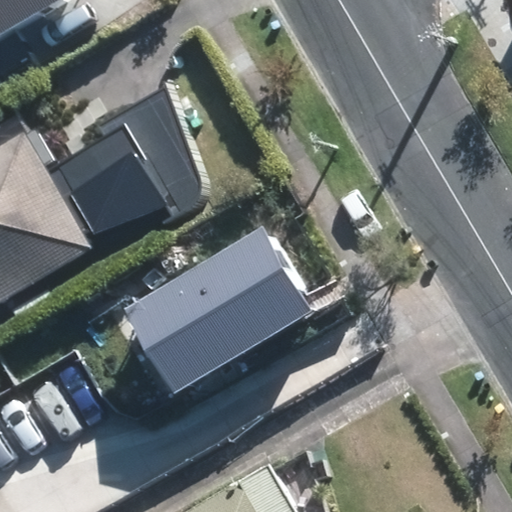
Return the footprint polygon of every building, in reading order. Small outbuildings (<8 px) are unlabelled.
[(0,0),(0,34),(58,0),(0,0)] [(107,128),(116,142),(59,176),(34,135),(0,155),(0,313),(103,253),(97,243),(163,216),(168,225),(212,200),(176,87),(107,128)] [(123,310),(173,395),(312,312),(261,227),(123,310)] [(305,511),(279,470),(258,483),(257,480),(204,511),(305,511)] [(39,511),(97,511),(78,477),(34,502),(39,511)]
